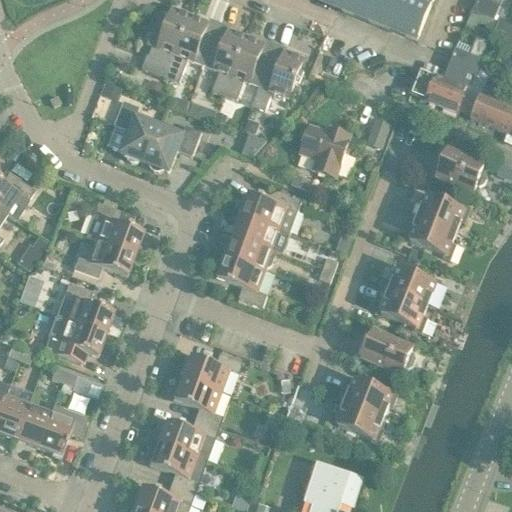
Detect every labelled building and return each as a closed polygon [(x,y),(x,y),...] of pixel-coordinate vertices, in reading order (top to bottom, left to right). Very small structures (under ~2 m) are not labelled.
[(341,13),(418,43),(434,0),(327,0),(344,6),(341,13)] [(495,22),(503,0),(478,0),(473,13),(495,22)] [(167,81),(190,19),(173,12),(169,21),(158,17),(147,47),(152,49),(148,59),(147,58),(141,72),(167,81)] [(190,19),(167,81),(179,86),(188,63),(203,69),(202,72),(202,73),(220,26),(208,21),(207,25),(190,19)] [(220,26),(202,73),(203,73),(204,69),(219,75),(212,94),(224,99),(241,54),(247,40),(230,34),(231,30),(220,26)] [(241,54),(224,99),(237,104),(244,84),(259,90),(252,109),(252,110),(276,47),(265,42),(263,46),(247,40),(241,54)] [(477,42),(471,57),(481,61),(487,46),(477,42)] [(276,47),(252,110),(265,114),(272,95),(288,101),(295,83),(299,84),(303,73),(299,71),(303,61),(286,55),(287,51),(276,47)] [(457,52),(445,82),(452,85),(451,88),(447,87),(446,90),(443,89),(443,91),(438,89),(437,94),(432,92),(428,103),(427,105),(458,117),(468,93),(469,93),(482,62),(457,52)] [(410,96),(428,103),(432,92),(437,94),(438,89),(443,91),(443,89),(446,90),(447,87),(451,88),(452,85),(445,82),(420,72),(410,96)] [(152,83),(147,97),(160,101),(165,87),(152,83)] [(107,85),(102,98),(117,104),(122,91),(107,85)] [(487,90),(485,97),(496,102),(499,95),(487,90)] [(500,134),(511,108),(496,102),(485,97),(481,96),(471,122),(500,134)] [(53,110),(60,106),(56,99),(49,103),(53,110)] [(181,102),(179,110),(186,112),(189,105),(181,102)] [(145,166),(159,128),(136,119),(140,111),(123,105),(114,128),(129,134),(120,156),(126,159),(128,163),(131,165),(136,166),(140,164),(145,166)] [(511,108),(500,134),(511,139),(511,108)] [(208,112),(205,120),(214,123),(217,115),(208,112)] [(219,115),(216,124),(224,127),(225,127),(228,118),(227,118),(219,115)] [(248,121),(244,133),(256,137),(260,126),(248,121)] [(367,148),(382,154),(391,129),(376,123),(367,148)] [(159,128),(145,166),(149,168),(151,172),(155,175),(159,175),(163,173),(169,175),(177,153),(192,159),(202,135),(186,129),(182,137),(159,128)] [(337,182),(351,140),(334,134),(333,138),(310,130),(301,157),(317,162),(313,174),(337,182)] [(436,161),(429,179),(474,196),(477,189),(480,190),(484,188),(487,181),(485,176),(482,175),(485,168),(448,153),(444,164),(436,161)] [(0,213),(7,218),(19,199),(28,205),(35,194),(13,180),(7,190),(0,185),(0,213)] [(249,196),(241,219),(280,233),(290,237),(302,203),(278,195),(274,206),(249,196)] [(414,220),(456,235),(461,224),(465,226),(470,212),(465,210),(464,213),(428,198),(424,208),(419,206),(414,220)] [(97,207),(93,218),(85,240),(95,243),(134,258),(142,236),(117,226),(121,215),(97,207)] [(241,219),(233,239),(273,253),(280,233),(241,219)] [(456,235),(414,220),(408,233),(414,235),(410,244),(446,258),(445,261),(450,263),(455,249),(452,248),(456,235)] [(233,239),(226,259),(265,273),(273,253),(233,239)] [(134,258),(95,243),(87,265),(77,261),(73,273),(97,282),(101,271),(126,280),(134,258)] [(57,262),(46,258),(42,269),(53,273),(57,262)] [(265,273),(226,259),(218,282),(243,291),(239,302),(263,311),(267,299),(257,295),(265,273)] [(327,261),(323,272),(334,276),(338,265),(327,261)] [(330,287),(334,276),(323,272),(319,283),(330,287)] [(385,292),(428,309),(432,297),(436,299),(441,285),(436,283),(435,286),(399,272),(396,281),(390,279),(385,292)] [(68,286),(56,319),(105,337),(113,316),(88,306),(92,295),(68,286)] [(428,309),(385,292),(380,306),(385,308),(381,317),(417,332),(416,334),(421,336),(427,322),(423,321),(428,309)] [(96,360),(105,337),(56,319),(43,353),(67,362),(71,351),(96,360)] [(11,349),(12,349),(16,338),(5,334),(1,345),(11,349)] [(413,370),(415,364),(413,358),(411,357),(414,350),(373,334),(369,345),(362,343),(355,360),(402,379),(405,372),(408,373),(413,370)] [(12,349),(11,349),(7,360),(18,364),(22,353),(12,349)] [(22,353),(18,364),(29,368),(33,357),(22,353)] [(189,358),(181,381),(220,396),(228,374),(238,377),(242,366),(218,357),(214,368),(189,358)] [(61,386),(65,375),(54,371),(50,382),(61,386)] [(65,375),(61,386),(72,390),(76,379),(65,375)] [(198,413),(194,423),(218,432),(222,421),(212,417),(220,396),(181,381),(173,403),(198,413)] [(341,404),(384,420),(388,408),(392,410),(397,396),(393,394),(392,397),(356,383),(352,392),(347,390),(341,404)] [(0,412),(5,398),(9,388),(0,384),(0,412)] [(0,412),(0,437),(15,442),(28,406),(5,398),(0,412)] [(384,420),(341,404),(336,417),(341,419),(338,429),(374,443),(373,445),(378,447),(383,433),(379,432),(384,420)] [(15,442),(37,451),(50,415),(28,406),(15,442)] [(53,407),(50,415),(37,451),(52,456),(51,459),(60,462),(69,437),(80,441),(88,420),(53,407)] [(206,465),(218,432),(194,423),(190,434),(165,424),(157,447),(206,465)] [(194,497),(206,465),(157,447),(149,469),(174,478),(170,489),(194,497)] [(353,508),(362,482),(317,468),(302,511),(337,511),(340,503),(353,508)] [(188,511),(194,497),(170,489),(166,499),(141,490),(133,511),(188,511)]
